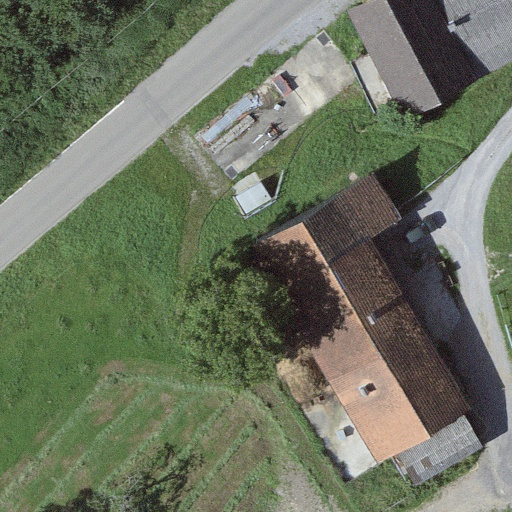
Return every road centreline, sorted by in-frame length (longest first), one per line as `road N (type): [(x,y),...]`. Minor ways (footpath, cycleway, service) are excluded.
road 1 (tertiary): [(0,240),(211,59),(294,0)]
road 2 (track): [(511,450),(470,200),(511,153)]
